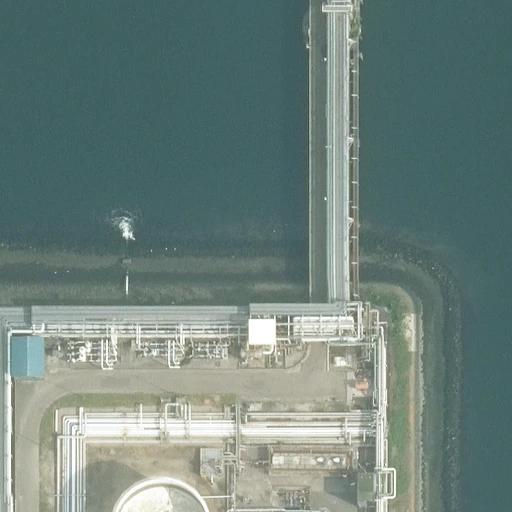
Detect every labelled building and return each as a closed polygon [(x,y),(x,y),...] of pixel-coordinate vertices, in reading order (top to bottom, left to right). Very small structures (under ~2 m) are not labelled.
[(277,349),(278,327),(254,326),(253,349),(277,349)] [(11,342),(11,382),(45,382),(45,342),(11,342)] [(224,452),(201,452),(201,477),(224,477),(224,452)] [(338,480),(352,480),(353,454),(269,453),(269,474),(339,476),(338,480)] [(374,509),(374,481),(359,481),(359,509),(374,509)] [(204,511),(205,511),(199,505),(191,499),(182,495),(176,493),(164,492),(154,493),(146,496),(138,501),(131,507),(126,511),(204,511)]
